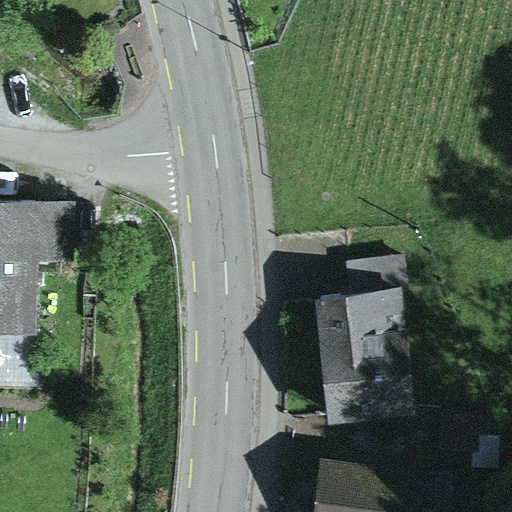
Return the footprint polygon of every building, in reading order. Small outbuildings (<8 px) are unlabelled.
[(82,196),(0,192),(0,323),(40,325),(42,249),(80,250),(82,196)] [(408,263),(343,268),(346,302),(411,296),(408,263)] [(401,307),(317,315),(328,437),(413,429),(401,307)] [(493,421),(444,419),(442,454),(473,456),(472,472),(500,473),(502,441),(492,440),(493,421)] [(417,511),(421,478),(322,467),(317,511),(417,511)] [(451,511),(455,481),(421,478),(417,511),(451,511)]
